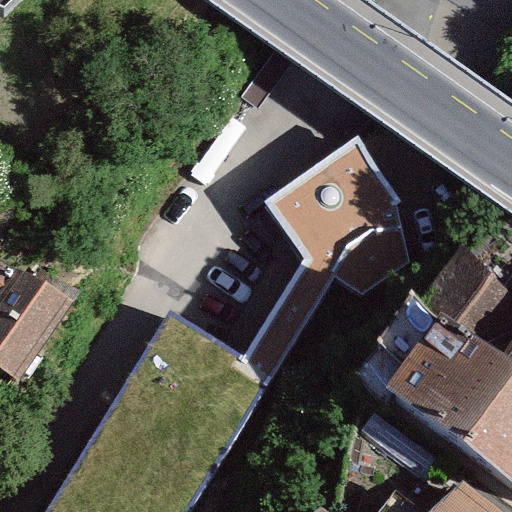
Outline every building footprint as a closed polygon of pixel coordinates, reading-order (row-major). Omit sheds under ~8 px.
[(197,511),(274,390),(324,323),(464,192),(343,111),(238,188),(309,273),(247,372),(170,329),(55,511),(197,511)] [(511,309),(456,269),(417,322),(434,334),(379,409),(511,507),(511,309)] [(45,350),(0,327),(0,385),(21,396),(45,350)] [(478,511),(454,494),(441,511),(478,511)] [(373,511),(410,511),(386,495),(373,511)]
